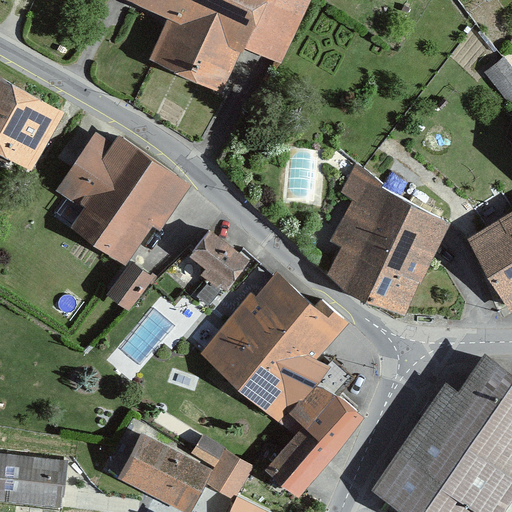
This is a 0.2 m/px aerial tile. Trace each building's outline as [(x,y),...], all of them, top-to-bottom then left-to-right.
[(120,0),(154,15),(157,8),(167,12),(146,57),(183,71),(215,0),(120,0)] [(282,63),(311,0),(215,0),(183,71),(222,88),(245,44),(282,63)] [(484,72),(511,107),(511,56),(509,53),(484,72)] [(0,117),(19,83),(0,73),(0,117)] [(62,107),(19,83),(0,117),(0,150),(29,167),(62,107)] [(54,187),(81,207),(71,221),(124,260),(152,221),(160,226),(192,182),(179,173),(178,173),(103,119),(54,187)] [(341,190),(353,195),(331,237),(339,242),(324,275),(407,313),(450,219),(381,187),(386,175),(355,161),(341,190)] [(511,311),(511,310),(511,199),(462,229),(511,311)] [(227,285),(250,260),(211,226),(188,251),(227,285)] [(129,308),(155,273),(133,257),(107,292),(129,308)] [(364,414),(333,389),(322,377),(333,364),(320,353),(345,323),(270,262),(200,349),(275,409),(276,408),(288,418),(294,411),(303,421),(338,449),(364,414)] [(511,365),(484,347),(458,387),(445,379),(371,487),(407,511),(502,511),(511,498),(511,365)] [(298,495),(338,449),(303,421),(263,464),(298,495)] [(141,430),(119,475),(192,510),(214,465),(141,430)] [(256,461),(226,446),(210,479),(240,494),(256,461)] [(0,498),(63,504),(67,455),(0,448),(0,498)]
